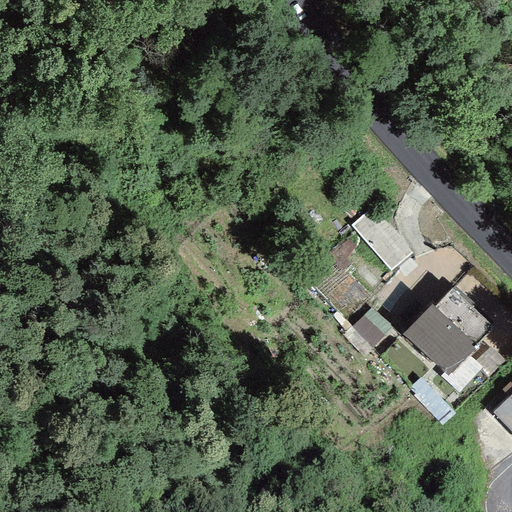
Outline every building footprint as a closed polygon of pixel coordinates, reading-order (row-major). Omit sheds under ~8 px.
[(374,207),(351,225),(389,271),(411,252),(374,207)] [(477,343),(433,301),(405,329),(450,371),(477,343)] [(375,303),(367,310),(385,328),(392,321),(375,303)] [(367,351),(386,331),(363,310),(344,329),(367,351)] [(511,391),(493,410),(511,429),(511,391)]
